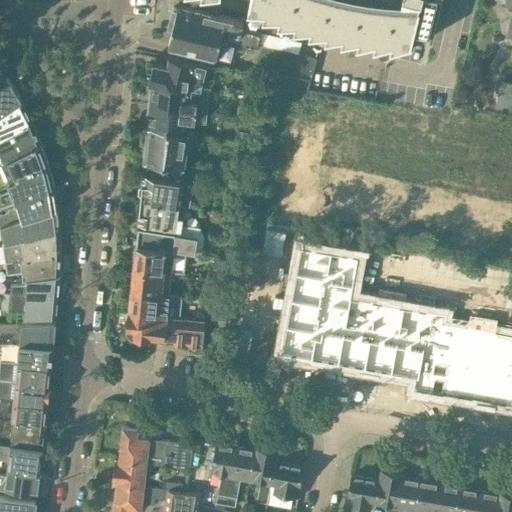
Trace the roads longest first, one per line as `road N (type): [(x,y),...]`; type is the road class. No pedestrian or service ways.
road 1 (residential): [(116,11),(83,371)]
road 2 (residential): [(337,416),(83,371)]
road 3 (residential): [(511,449),(337,416)]
road 4 (residential): [(83,371),(65,511)]
